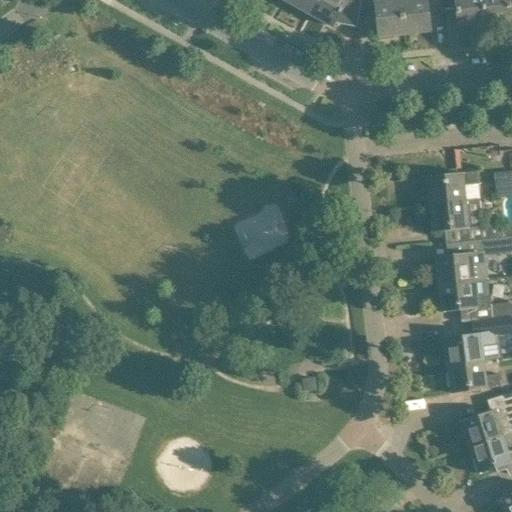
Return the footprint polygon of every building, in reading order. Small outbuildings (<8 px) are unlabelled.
[(288,0),(288,2),(310,14),(317,0),(288,0)] [(317,0),(310,14),(333,27),(347,0),(317,0)] [(401,2),(401,0),(368,0),(365,19),(366,20),(366,19),(377,18),(379,37),(380,37),(380,40),(393,39),(392,35),(405,34),(401,2)] [(426,0),(401,0),(401,2),(405,34),(430,31),(426,0)] [(484,25),(481,0),(455,0),(459,28),(484,25)] [(481,0),(484,25),(509,23),(507,0),(481,0)] [(428,178),(431,205),(480,200),(478,172),(428,178)] [(431,205),(434,233),(483,227),(480,200),(431,205)] [(511,224),(502,225),(503,238),(509,237),(511,236),(511,224)] [(436,258),(440,285),(488,280),(485,256),(511,253),(509,237),(503,238),(467,242),(469,254),(436,258)] [(471,310),(472,322),(477,321),(493,319),(490,295),(488,280),(440,285),(443,313),(471,310)] [(478,335),(446,339),(449,367),(483,363),(483,362),(503,360),(500,335),(511,333),(511,316),(493,319),(477,321),(478,335)] [(0,340),(0,360),(7,364),(21,332),(6,326),(0,340)] [(483,363),(449,367),(453,394),(501,388),(499,376),(485,378),(483,363)] [(304,381),(305,392),(317,390),(315,379),(304,381)] [(470,448),(511,434),(511,406),(462,421),(470,448)] [(511,434),(470,448),(479,475),(506,466),(510,475),(511,473),(511,434)] [(511,511),(511,493),(498,501),(504,511),(511,511)]
